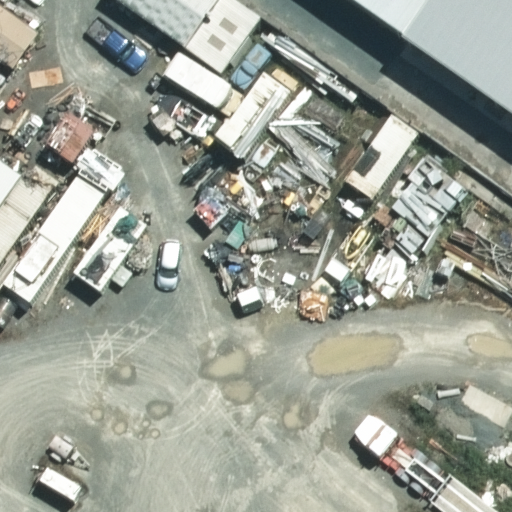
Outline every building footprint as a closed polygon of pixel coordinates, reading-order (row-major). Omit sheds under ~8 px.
[(236,0),(116,0),(112,7),(222,77),(261,16),(236,0)] [(343,0),(393,35),(417,0),(343,0)] [(511,0),(417,0),(393,35),(511,117),(511,0)] [(0,99),(15,78),(0,67),(0,99)] [(0,288),(57,208),(0,168),(0,288)]
